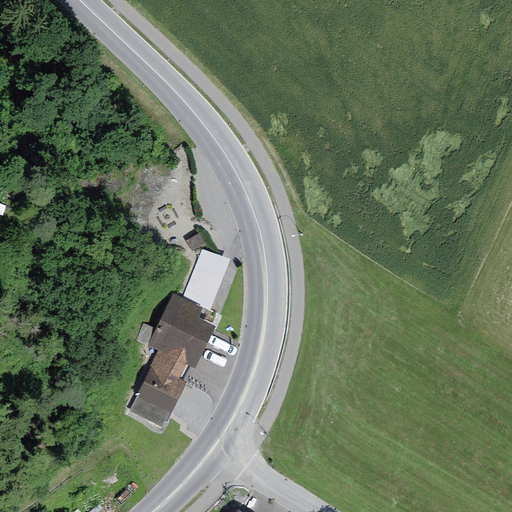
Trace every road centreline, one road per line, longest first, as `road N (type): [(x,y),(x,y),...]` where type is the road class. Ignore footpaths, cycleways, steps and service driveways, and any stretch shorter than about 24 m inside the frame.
road 1 (tertiary): [(79,0),(203,124),(252,209),(267,281),(263,336),(252,378),(214,447)]
road 2 (unclassified): [(214,447),(319,511)]
